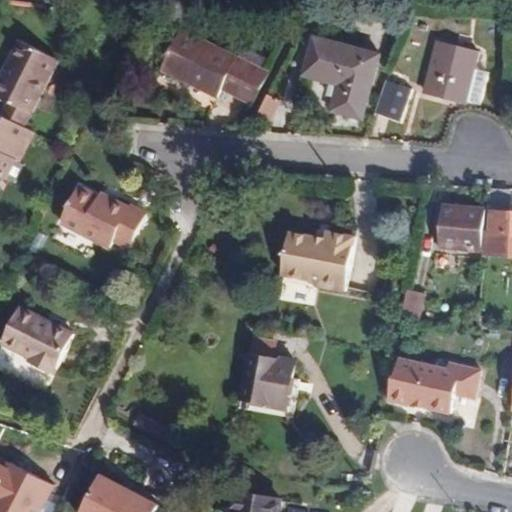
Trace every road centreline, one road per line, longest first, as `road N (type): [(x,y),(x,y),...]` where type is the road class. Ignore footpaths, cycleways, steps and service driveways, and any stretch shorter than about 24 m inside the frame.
road 1 (residential): [(225,149),(87,422)]
road 2 (residential): [(225,149),(511,169)]
